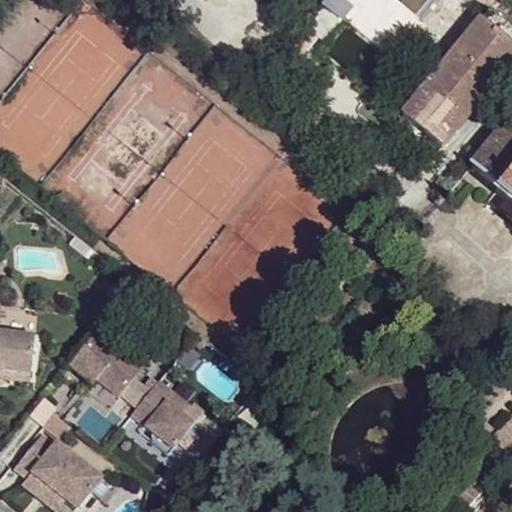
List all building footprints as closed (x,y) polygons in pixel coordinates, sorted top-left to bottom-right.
[(304,24),(321,38),(334,23),(316,9),(304,24)] [(456,50),(402,118),(441,150),(511,61),(511,44),(481,20),(466,38),(456,50)] [(456,50),(466,38),(450,26),(441,38),(456,50)] [(511,127),(505,122),(470,166),(498,188),(496,191),(511,204),(511,127)] [(94,253),(75,238),(69,245),(88,261),(94,253)] [(66,294),(58,293),(57,303),(65,304),(66,294)] [(191,321),(185,329),(192,335),(198,328),(191,321)] [(120,350),(98,333),(70,368),(93,386),(96,381),(119,399),(143,369),(120,350)] [(0,372),(30,376),(34,339),(0,334),(0,372)] [(131,337),(120,350),(143,369),(154,356),(131,337)] [(159,384),(130,419),(151,436),(147,441),(167,457),(203,413),(194,405),(190,410),(159,384)] [(511,413),(462,472),(465,475),(479,486),(511,445),(511,413)] [(53,416),(43,428),(59,442),(69,429),(53,416)] [(42,437),(14,472),(28,483),(32,477),(76,511),(91,494),(101,481),(57,445),(55,447),(42,437)] [(456,511),(466,511),(485,491),(479,486),(465,475),(443,500),(456,511)] [(76,511),(32,477),(28,483),(23,488),(52,511),(76,511)] [(101,481),(91,494),(104,505),(115,492),(101,481)]
